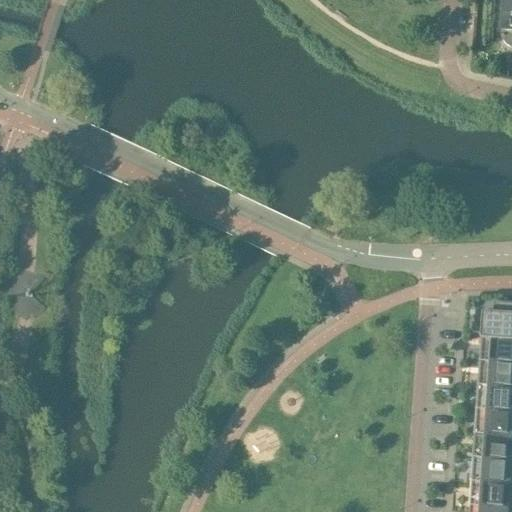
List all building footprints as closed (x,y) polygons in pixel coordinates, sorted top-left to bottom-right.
[(511,0),(503,0),(501,32),(503,33),(503,37),(501,37),(501,38),(502,38),(503,42),(506,46),(509,48),(511,48),(511,0)] [(481,341),(511,343),(511,306),(494,305),(493,317),(483,316),(481,341)] [(511,367),(511,343),(481,341),(479,365),(511,367)] [(511,391),(511,367),(479,365),(478,389),(511,391)] [(511,415),(511,391),(478,389),(476,413),(511,415)] [(511,440),(511,415),(476,413),(474,437),(511,440)] [(511,464),(511,440),(474,437),(472,462),(511,464)] [(511,488),(511,464),(472,462),(471,486),(511,488)] [(511,511),(511,488),(471,486),(469,510),(511,511)]
